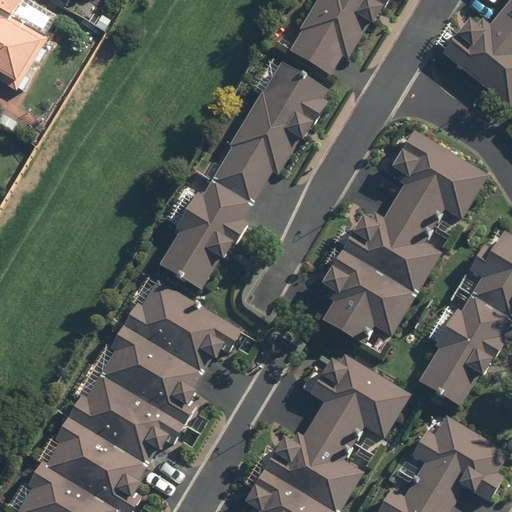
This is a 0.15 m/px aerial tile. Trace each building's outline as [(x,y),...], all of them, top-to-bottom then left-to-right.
[(0,0),(0,77),(24,91),(52,41),(16,21),(28,0),(0,0)] [(322,0),(302,33),(305,35),(292,56),(333,81),(346,60),(351,62),(372,27),(376,30),(394,0),(322,0)] [(473,25),(446,59),(511,111),(511,5),(493,29),(486,23),(480,30),(473,25)] [(283,65),(231,150),(234,152),(215,183),(256,207),(275,176),(280,179),(302,143),(306,146),(331,107),(326,104),(331,94),(283,65)] [(332,293),(328,301),(336,306),(325,325),(365,349),(377,330),(394,341),(445,258),(427,247),(447,213),(465,224),(492,180),(419,135),(397,172),(405,176),(400,184),(407,189),(387,221),(378,216),(375,223),(368,218),(325,288),(332,293)] [(183,235),(163,267),(206,293),(225,262),(229,264),(252,227),(246,223),(256,208),(215,183),(206,197),(202,195),(179,232),(183,235)] [(460,313),(438,350),(441,352),(422,386),(465,411),(483,380),(487,382),(510,343),(507,341),(511,332),(511,238),(507,236),(497,253),(488,248),(473,274),(484,281),(464,315),(460,313)] [(19,511),(134,511),(143,498),(138,495),(144,485),(139,482),(157,453),(162,456),(172,440),(176,443),(198,407),(192,404),(199,393),(194,391),(213,360),(218,363),(226,350),(232,353),(243,334),(158,283),(143,308),(138,305),(110,351),(115,354),(87,400),(82,397),(55,442),(60,445),(47,466),(43,464),(29,487),(33,489),(19,511)] [(254,511),(345,511),(367,477),(348,465),(367,431),(387,442),(414,398),(348,359),(342,368),(335,364),(313,399),(326,407),(307,440),(302,437),(296,446),(289,442),(248,509),(254,511)] [(456,511),(469,492),(492,506),(507,480),(501,477),(511,458),(511,456),(450,420),(439,439),(431,435),(416,459),(428,466),(407,501),(394,493),(382,511),(456,511)]
